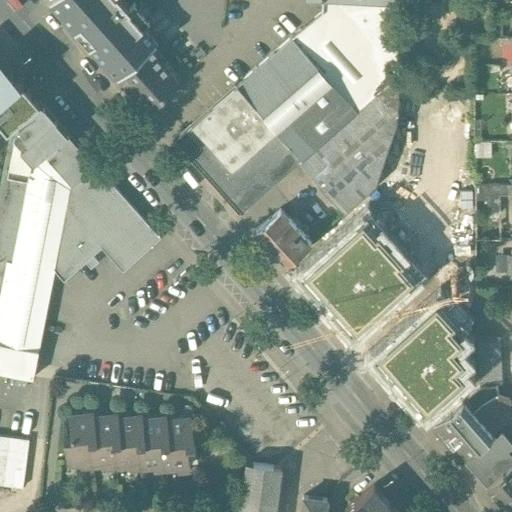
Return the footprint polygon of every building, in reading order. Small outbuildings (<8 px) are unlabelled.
[(53,0),(118,73),(147,48),(129,28),(158,0),(224,0),(226,0),(53,0)] [(241,213),(298,161),(343,211),(376,183),(389,146),(399,146),(403,133),(394,129),(397,119),(398,114),(413,115),(414,103),(399,104),(400,73),(409,65),(409,0),(323,0),(323,12),(175,137),(241,213)] [(506,25),(493,25),(494,36),(506,36),(506,25)] [(147,48),(118,73),(149,107),(179,80),(178,79),(163,63),(165,60),(151,44),(147,48)] [(0,120),(7,129),(12,125),(40,101),(19,76),(15,79),(0,60),(0,120)] [(0,368),(33,374),(38,349),(54,268),(54,267),(64,279),(85,260),(90,266),(98,260),(93,254),(102,246),(123,270),(160,236),(95,163),(68,132),(53,115),(53,114),(44,104),(43,104),(40,101),(12,125),(16,129),(15,130),(13,138),(0,206),(0,368)] [(511,183),(499,184),(500,194),(511,194),(511,183)] [(499,184),(474,185),(475,240),(501,239),(500,194),(499,184)] [(287,263),(311,241),(281,208),(258,229),(287,263)] [(363,212),(297,271),(354,334),(420,276),(363,212)] [(492,287),(477,288),(477,312),(492,312),(492,287)] [(437,296),(375,353),(427,410),(466,374),(457,365),(466,357),(455,346),(464,338),(453,325),(458,320),(437,296)] [(499,334),(479,336),(482,384),(501,382),(499,334)] [(500,384),(480,384),(474,390),(481,399),(482,398),(502,397),(500,384)] [(463,400),(434,424),(464,459),(492,434),(470,408),(481,399),(474,390),(463,400)] [(102,459),(95,414),(94,410),(69,413),(71,436),(64,436),(67,459),(77,458),(81,466),(93,464),(93,460),(102,459)] [(126,460),(119,415),(118,411),(95,414),(102,459),(105,467),(118,465),(117,461),(126,460)] [(150,461),(143,416),(143,412),(119,415),(126,460),(130,468),(142,467),(142,463),(150,461)] [(174,463),(168,418),(167,414),(143,416),(150,461),(154,469),(166,468),(166,464),(174,463)] [(168,418),(174,463),(178,471),(191,469),(188,444),(195,443),(192,415),(168,418)] [(492,434),(464,459),(487,485),(511,462),(511,441),(511,442),(502,432),(496,437),(493,433),(492,434)] [(30,439),(0,434),(0,484),(23,488),(30,439)] [(275,511),(282,466),(245,462),(239,511),(275,511)] [(511,462),(487,485),(501,501),(511,491),(511,462)] [(399,511),(385,496),(374,483),(345,509),(347,511),(399,511)] [(511,511),(511,491),(501,501),(511,511)] [(325,511),(328,498),(304,495),(301,511),(325,511)]
